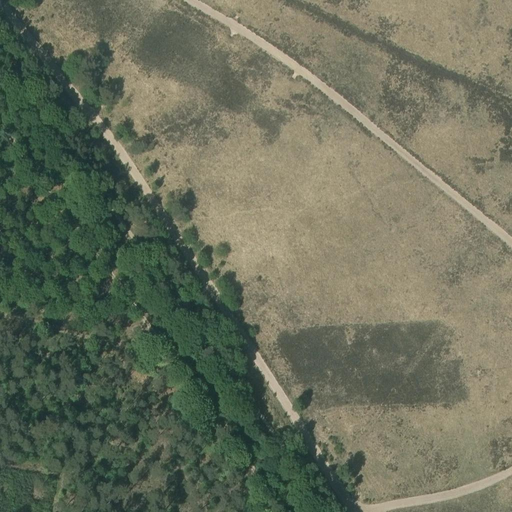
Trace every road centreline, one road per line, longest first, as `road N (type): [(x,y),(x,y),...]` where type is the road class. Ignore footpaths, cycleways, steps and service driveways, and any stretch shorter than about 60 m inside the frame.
road 1 (track): [(0,5),(151,199),(353,511)]
road 2 (track): [(186,0),(295,68),(511,244)]
road 3 (track): [(0,126),(154,338)]
road 4 (track): [(154,338),(281,511)]
road 5 (track): [(0,315),(112,343),(154,338)]
road 6 (track): [(376,511),(511,470)]
